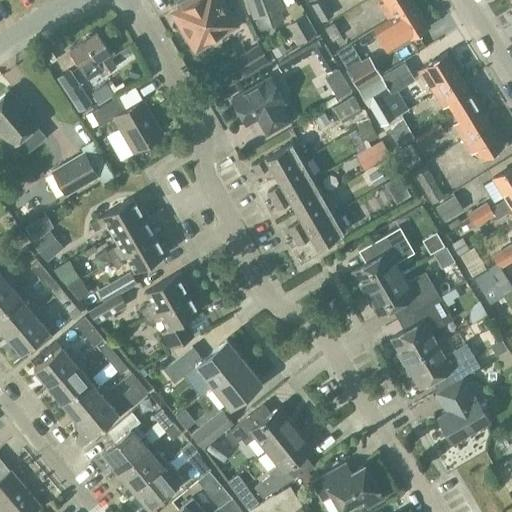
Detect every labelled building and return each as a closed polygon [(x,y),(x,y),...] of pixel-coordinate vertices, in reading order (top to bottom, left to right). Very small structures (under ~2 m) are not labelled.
[(189,6),(174,15),(187,38),(186,38),(195,52),(212,42),(210,39),(235,24),(220,0),(194,0),(188,4),(189,6)] [(284,22),(280,8),(281,8),(278,0),(248,0),(254,17),(256,17),(260,31),(284,22)] [(334,15),(325,0),(320,0),(313,4),(323,22),(334,15)] [(413,0),(383,0),(394,17),(416,3),(413,0)] [(416,3),(394,17),(408,41),(431,27),(416,3)] [(286,25),(297,45),(299,43),(301,46),(317,37),(315,33),(316,32),(306,14),(286,25)] [(325,28),(333,41),(342,36),(335,22),(325,28)] [(117,67),(108,54),(110,53),(97,33),(70,51),(89,79),(99,72),(100,74),(103,72),(105,76),(117,67)] [(322,38),(277,64),(281,72),(312,54),(324,75),(327,73),(327,74),(336,69),(333,64),(336,63),(322,38)] [(259,44),(233,60),(244,78),(270,62),(259,44)] [(288,52),(283,44),(273,51),(277,58),(288,52)] [(440,91),(462,77),(447,54),(425,67),(440,91)] [(405,62),(359,90),(380,126),(400,113),(390,95),(416,80),(405,62)] [(351,76),(358,88),(380,75),(373,63),(351,76)] [(133,66),(130,76),(140,79),(143,69),(133,66)] [(92,104),(70,71),(56,79),(79,113),(81,112),(83,116),(89,112),(86,108),(92,104)] [(221,91),(210,74),(198,82),(209,99),(221,91)] [(271,77),(232,99),(247,124),(258,118),(267,134),(290,121),(280,105),(285,102),(271,77)] [(462,77),(440,91),(453,113),(476,100),(462,77)] [(92,93),(100,105),(119,92),(111,80),(92,93)] [(0,130),(12,145),(38,124),(10,90),(0,98),(0,130)] [(163,135),(143,100),(125,110),(117,97),(92,112),(100,127),(114,118),(126,139),(127,138),(135,152),(163,135)] [(476,100),(453,113),(468,136),(490,123),(476,100)] [(277,176),(305,160),(295,143),(332,121),(326,110),(278,138),(284,148),(266,158),(251,167),(257,176),(272,168),(277,176)] [(398,146),(413,138),(412,136),(422,130),(415,119),(405,125),(404,124),(390,132),(398,146)] [(370,121),(357,129),(366,145),(380,137),(370,121)] [(504,146),(490,123),(468,136),(482,160),(504,146)] [(440,124),(414,140),(419,148),(445,132),(440,124)] [(83,152),(51,171),(66,197),(99,178),(102,183),(114,177),(93,141),(81,148),(83,152)] [(423,163),(412,144),(399,152),(410,171),(423,163)] [(374,145),(356,156),(363,170),(382,160),(374,145)] [(305,160),(277,176),(282,185),(267,194),(272,202),(315,177),(305,160)] [(161,165),(148,172),(162,201),(189,187),(180,169),(166,176),(161,165)] [(444,197),(426,166),(415,173),(433,204),(444,197)] [(494,179),(483,185),(493,202),(504,196),(506,199),(511,195),(511,166),(493,178),(494,179)] [(380,171),(369,177),(374,185),(385,179),(380,171)] [(387,184),(398,204),(413,195),(401,175),(387,184)] [(325,195),(315,177),(272,202),(277,212),(292,203),(297,211),(325,195)] [(325,195),(297,211),(302,221),(287,229),(292,237),(335,213),(325,195)] [(491,209),(471,221),(475,228),(494,216),(496,220),(511,210),(511,195),(506,199),(491,209)] [(453,197),(435,207),(444,223),(462,212),(453,197)] [(113,236),(148,215),(144,207),(140,209),(133,198),(102,216),(91,223),(96,231),(107,224),(113,236)] [(487,203),(467,215),(471,221),(491,209),(487,203)] [(335,213),(292,237),(297,246),(312,238),(317,248),(346,231),(335,213)] [(38,220),(44,232),(54,224),(48,214),(38,220)] [(148,215),(113,236),(119,245),(107,252),(112,261),(155,236),(149,225),(153,223),(148,215)] [(459,218),(448,224),(452,231),(463,224),(459,218)] [(400,228),(372,244),(379,256),(353,270),(366,293),(401,273),(395,263),(414,252),(407,239),(400,228)] [(49,231),(33,245),(48,263),(64,249),(49,231)] [(155,236),(112,261),(116,268),(128,261),(135,272),(169,252),(165,244),(161,246),(155,236)] [(511,243),(492,256),(496,263),(511,252),(511,239),(510,240),(511,243)] [(470,241),(454,246),(465,278),(480,273),(470,241)] [(22,265),(35,255),(28,247),(16,257),(22,265)] [(98,267),(109,261),(103,251),(95,256),(94,260),(98,267)] [(511,252),(496,263),(501,270),(511,262),(511,252)] [(0,285),(12,276),(0,261),(0,285)] [(41,280),(49,273),(39,261),(31,268),(41,280)] [(80,278),(71,262),(55,271),(67,285),(80,278)] [(511,289),(501,270),(496,263),(487,268),(487,270),(474,278),(489,305),(511,290),(511,289)] [(406,282),(401,273),(366,293),(379,315),(408,298),(415,311),(440,296),(425,271),(406,282)] [(105,303),(114,297),(113,297),(137,283),(131,272),(98,291),(105,303)] [(146,293),(152,303),(141,310),(145,318),(188,294),(182,283),(186,281),(181,272),(146,293)] [(49,273),(41,280),(51,292),(59,285),(49,273)] [(17,282),(12,276),(0,285),(0,314),(20,297),(12,287),(17,282)] [(79,301),(89,295),(80,279),(67,286),(79,301)] [(63,290),(55,296),(60,302),(67,296),(63,290)] [(194,304),(188,294),(145,318),(149,326),(161,319),(167,330),(160,334),(170,351),(195,336),(185,320),(203,310),(198,302),(194,304)] [(440,296),(415,311),(421,321),(392,338),(400,351),(398,353),(404,363),(437,344),(430,332),(453,319),(440,296)] [(20,297),(0,314),(0,328),(7,336),(40,309),(33,302),(28,306),(20,297)] [(114,297),(105,303),(89,312),(97,322),(120,309),(114,297)] [(75,305),(68,311),(74,318),(74,319),(82,313),(75,305)] [(45,316),(40,309),(7,336),(21,354),(49,331),(40,321),(45,316)] [(94,346),(103,338),(100,335),(90,322),(86,318),(85,317),(76,325),(94,346)] [(471,349),(487,343),(479,321),(463,327),(471,349)] [(500,353),(507,349),(500,337),(493,341),(500,353)] [(213,386),(244,361),(227,340),(203,360),(193,347),(164,370),(175,383),(196,365),(213,386)] [(444,356),(437,344),(404,363),(410,373),(412,372),(420,386),(446,371),(452,382),(461,376),(461,377),(479,366),(474,355),(466,343),(444,356)] [(110,363),(118,356),(108,344),(100,351),(110,363)] [(75,352),(70,356),(61,346),(34,369),(48,386),(81,358),(75,352)] [(118,356),(110,363),(120,375),(128,368),(118,356)] [(87,366),(81,358),(48,386),(62,402),(89,380),(82,371),(87,366)] [(244,361),(213,386),(230,407),(261,382),(244,361)] [(461,376),(452,382),(453,384),(438,393),(449,411),(439,417),(453,442),(489,420),(475,396),(473,397),(462,379),(461,377),(461,376)] [(136,377),(128,384),(138,396),(146,390),(136,377)] [(89,380),(62,402),(76,419),(109,392),(103,385),(97,389),(89,380)] [(109,392),(76,419),(91,436),(118,414),(109,403),(114,399),(109,392)] [(148,393),(133,406),(142,417),(158,405),(148,393)] [(192,429),(220,409),(212,397),(184,418),(192,429)] [(267,451),(297,427),(280,407),(255,427),(247,417),(225,434),(234,445),(243,438),(247,444),(256,437),(267,451)] [(222,410),(191,433),(202,448),(233,424),(222,410)] [(144,426),(141,422),(134,413),(109,434),(116,442),(103,452),(120,473),(148,449),(140,439),(145,434),(141,429),(144,426)] [(167,433),(176,426),(168,415),(159,423),(167,433)] [(182,433),(176,426),(167,433),(173,440),(182,433)] [(297,427),(267,451),(278,464),(268,472),(270,475),(255,488),(263,498),(287,483),(297,476),(290,466),(313,447),(297,427)] [(214,439),(207,450),(219,458),(226,447),(214,439)] [(190,442),(181,449),(189,458),(198,451),(190,442)] [(154,456),(148,449),(120,473),(135,489),(163,466),(162,465),(166,462),(158,452),(154,456)] [(198,451),(189,458),(188,459),(203,476),(211,470),(198,451)] [(0,458),(0,507),(4,511),(31,511),(40,505),(11,472),(0,458)] [(383,498),(364,465),(343,477),(337,466),(311,481),(323,501),(333,495),(342,510),(364,497),(369,506),(383,498)] [(163,466),(135,489),(150,508),(178,484),(163,466)] [(238,475),(228,483),(248,510),(258,502),(238,475)] [(222,486),(211,495),(221,507),(232,498),(222,486)] [(232,498),(221,507),(217,510),(218,511),(242,511),(239,507),(232,498)] [(270,511),(264,501),(248,511),(249,511),(270,511)]
